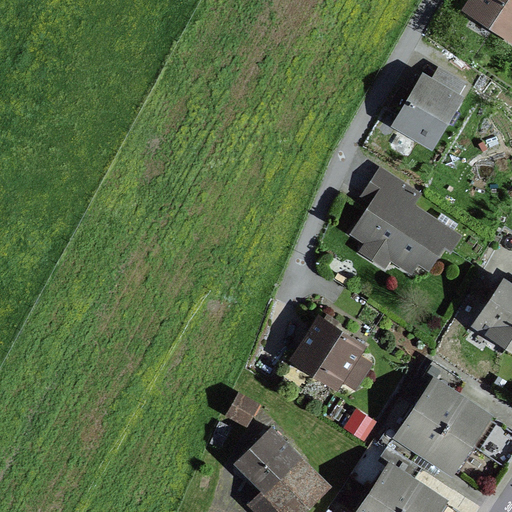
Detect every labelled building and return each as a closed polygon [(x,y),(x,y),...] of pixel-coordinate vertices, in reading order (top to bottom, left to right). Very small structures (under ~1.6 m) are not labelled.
[(511,0),(474,0),(471,6),(511,33),(511,0)] [(455,96),(462,83),(440,71),(433,84),(455,96)] [(403,113),(397,124),(432,145),(459,99),(455,96),(433,84),(418,75),(408,92),(401,88),(391,106),(403,113)] [(392,129),(399,116),(388,110),(381,123),(392,129)] [(379,204),(386,209),(403,183),(379,168),(362,193),(379,204)] [(443,245),(450,250),(458,238),(410,206),(419,194),(403,183),(386,209),(379,204),(374,212),(369,210),(353,233),(366,242),(392,258),(411,271),(424,251),(435,258),(443,245)] [(392,258),(366,242),(361,249),(387,266),(392,258)] [(511,285),(505,281),(476,325),(508,346),(511,339),(511,285)] [(364,346),(320,318),(297,353),(340,381),(358,354),(364,346)] [(336,387),(340,381),(297,353),(293,359),(336,387)] [(340,381),(356,391),(373,364),(358,354),(340,381)] [(424,376),(435,383),(417,409),(476,448),(478,450),(496,423),(457,397),(451,393),(460,380),(433,362),(424,376)] [(451,393),(457,397),(466,384),(460,380),(451,393)] [(239,393),(227,414),(247,425),(258,404),(239,393)] [(458,475),(476,448),(417,409),(400,435),(390,428),(380,442),(389,447),(407,459),(416,447),(443,465),(458,475)] [(354,414),(346,427),(364,439),(372,426),(354,414)] [(229,428),(220,424),(212,442),(222,446),(229,428)] [(250,503),(258,511),(303,511),(329,487),(272,429),(238,462),(265,489),(250,503)] [(407,477),(416,464),(407,459),(389,447),(380,460),(390,467),(373,493),(400,511),(443,511),(448,505),(413,482),(407,477)] [(416,447),(407,459),(416,464),(422,468),(434,477),(443,465),(416,447)] [(407,477),(413,482),(422,468),(416,464),(407,477)] [(400,511),(373,493),(360,511),(400,511)]
